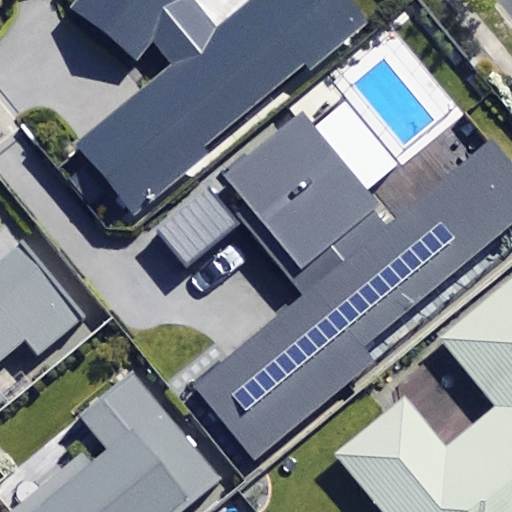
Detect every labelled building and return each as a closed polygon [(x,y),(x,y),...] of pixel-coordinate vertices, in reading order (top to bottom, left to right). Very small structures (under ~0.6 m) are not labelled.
[(73,145),(135,216),(211,153),(206,147),(305,64),(308,69),(369,22),(349,0),(247,0),(215,27),(195,0),(76,0),(71,7),(137,62),(153,40),(172,65),(73,145)] [(396,222),(301,109),(223,174),(248,204),(235,215),(302,295),(190,387),(252,463),(375,362),(363,348),(511,224),(511,162),(494,141),(396,222)] [(0,404),(6,400),(0,392),(0,362),(27,340),(39,355),(84,317),(22,241),(0,258),(0,404)] [(511,511),(511,278),(439,339),(497,408),(447,450),(405,400),(337,457),(383,511),(511,511)] [(83,452),(8,511),(182,511),(223,479),(136,374),(82,418),(107,448),(90,462),(83,452)]
